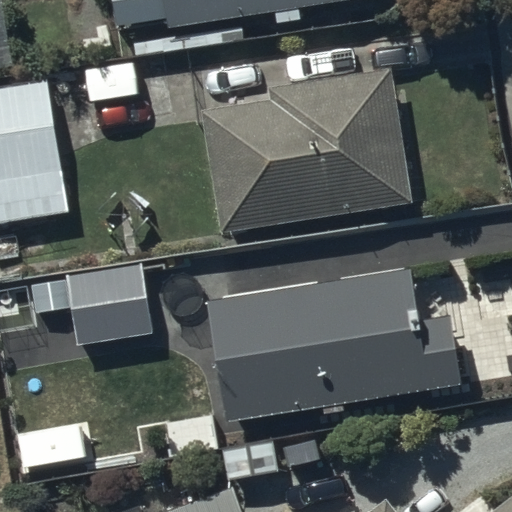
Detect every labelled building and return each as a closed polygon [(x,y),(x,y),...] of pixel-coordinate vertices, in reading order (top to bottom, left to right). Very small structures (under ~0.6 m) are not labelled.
[(198,68),(211,186),(395,167),(381,28),(280,39),(282,59),(198,68)] [(50,72),(0,79),(0,216),(69,206),(50,72)] [(199,250),(215,370),(459,339),(451,273),(413,278),(405,223),(199,250)] [(145,257),(34,274),(39,308),(73,303),(79,339),(156,326),(145,257)] [(339,493),(354,511),(511,511),(511,438),(457,480),(443,462),(409,488),(385,458),(339,493)] [(246,511),(235,478),(142,511),(246,511)]
